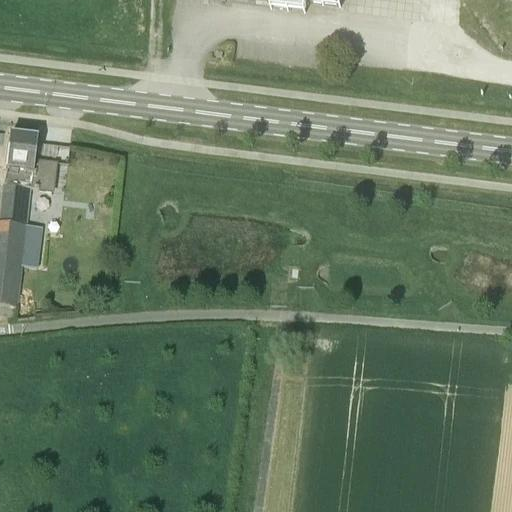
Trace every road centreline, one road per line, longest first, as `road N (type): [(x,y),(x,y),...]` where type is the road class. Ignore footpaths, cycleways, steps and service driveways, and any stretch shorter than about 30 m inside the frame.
road 1 (primary): [(511,152),(0,88)]
road 2 (unclassified): [(10,330),(267,315),(511,333)]
road 3 (track): [(257,511),(286,316)]
